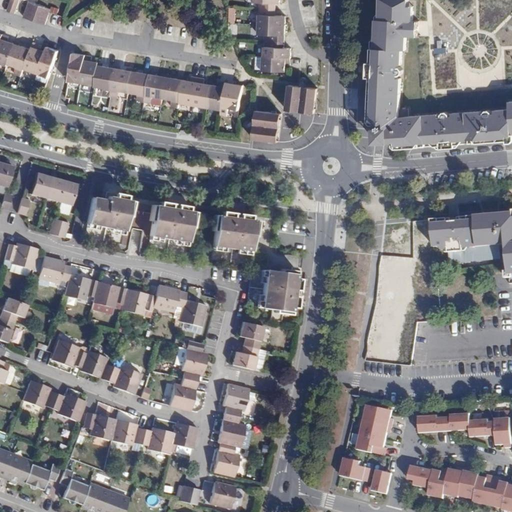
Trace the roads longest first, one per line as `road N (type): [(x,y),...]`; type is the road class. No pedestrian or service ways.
road 1 (residential): [(7,232),(223,286),(232,305),(217,372)]
road 2 (residential): [(217,372),(206,423),(0,355)]
road 3 (residential): [(262,158),(48,117)]
road 4 (residential): [(68,36),(233,64)]
road 5 (residential): [(393,511),(413,448),(511,463)]
road 6 (residential): [(325,235),(302,389)]
